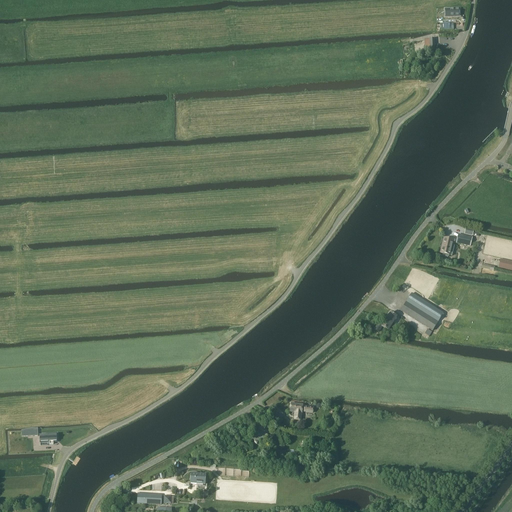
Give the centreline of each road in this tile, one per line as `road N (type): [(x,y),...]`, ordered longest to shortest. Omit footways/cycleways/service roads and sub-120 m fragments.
road 1 (unclassified): [(48,511),(72,449),(168,397),(276,304),(374,169),(394,124),(428,97),(464,36),(472,0)]
road 2 (unclassified): [(92,511),(112,485),(265,397),(346,328),(436,210),(500,145),(511,110)]
